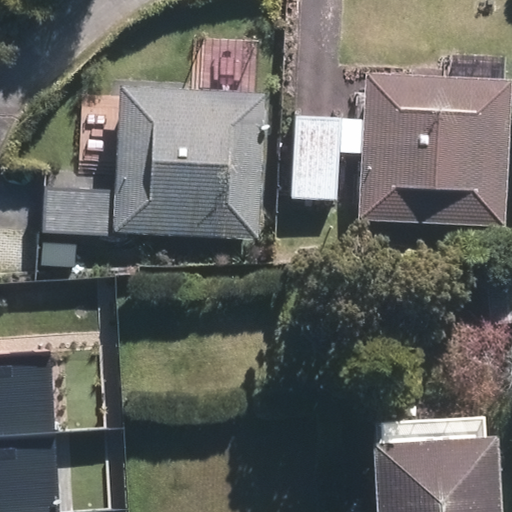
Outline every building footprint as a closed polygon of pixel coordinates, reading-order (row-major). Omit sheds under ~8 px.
[(505,226),(511,78),(366,71),(359,219),(505,226)] [(261,238),(268,90),(122,81),(117,186),(44,182),(42,232),(126,237),(127,230),(261,238)] [(337,198),(344,114),(296,110),(290,194),(337,198)] [(511,255),(483,257),(485,323),(511,321),(511,255)] [(0,424),(59,421),(52,335),(0,339),(0,424)] [(0,510),(65,506),(59,421),(0,424),(0,510)] [(509,511),(506,436),(381,443),(383,511),(509,511)]
